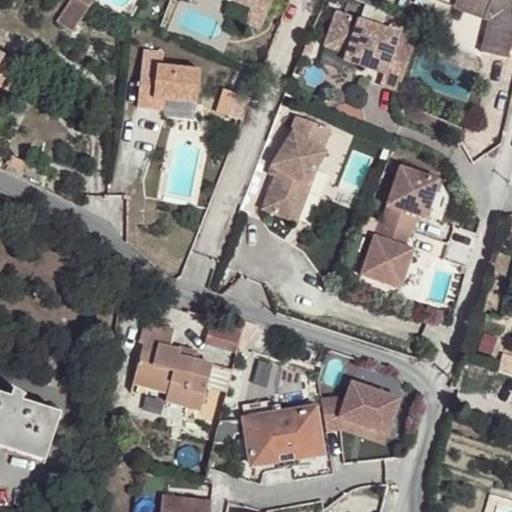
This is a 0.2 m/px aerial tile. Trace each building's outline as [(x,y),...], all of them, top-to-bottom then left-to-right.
[(75,0),(49,39),(62,49),(91,9),(79,0),(75,0)] [(232,0),(252,8),(246,23),(263,30),(274,0),(232,0)] [(511,0),(461,0),(458,8),(490,20),(480,60),(504,67),(511,35),(511,0)] [(395,89),(412,39),(342,15),(331,48),(344,53),(342,60),(381,73),(377,83),(395,89)] [(137,107),(154,109),(155,99),(167,101),(196,104),(200,70),(158,65),(159,52),(146,50),(142,78),(137,107)] [(0,77),(5,81),(2,85),(6,88),(15,75),(0,64),(0,77)] [(236,94),(224,90),(218,111),(230,115),(236,94)] [(248,98),(236,94),(230,115),(242,118),(248,98)] [(155,99),(154,109),(165,110),(167,101),(155,99)] [(300,191),(313,179),(333,158),(325,151),(333,132),(301,119),(294,136),(271,167),(278,172),(275,180),(262,213),(287,224),(300,191)] [(2,170),(40,187),(48,171),(12,153),(2,170)] [(278,172),(271,167),(267,177),(275,180),(278,172)] [(434,179),(396,167),(379,221),(376,220),(357,275),(396,288),(410,249),(401,247),(406,231),(409,232),(414,215),(422,218),(434,179)] [(295,226),(313,179),(300,191),(287,224),(295,226)] [(145,341),(138,382),(173,389),(171,400),(207,406),(215,360),(180,353),(181,348),(169,345),(173,327),(143,320),(140,341),(145,341)] [(210,343),(237,353),(242,329),(216,320),(210,343)] [(511,357),(500,355),(495,375),(511,378),(511,357)] [(335,396),(319,399),(325,431),(340,428),(353,433),(356,423),(386,434),(398,399),(350,381),(343,400),(335,396)] [(173,389),(138,382),(136,393),(171,400),(173,389)] [(0,447),(45,463),(60,415),(21,402),(23,396),(12,390),(9,398),(0,394),(0,447)] [(247,404),(249,419),(278,415),(276,403),(275,400),(247,404)] [(278,415),(288,413),(286,402),(276,403),(278,415)] [(268,463),(309,457),(321,455),(315,409),(288,413),(278,415),(249,419),(256,465),(268,463)] [(223,421),(220,429),(236,434),(238,425),(223,421)] [(386,434),(356,423),(353,433),(382,444),(386,434)] [(311,468),(309,457),(268,463),(269,473),(311,468)] [(209,511),(210,500),(160,496),(158,511),(209,511)]
